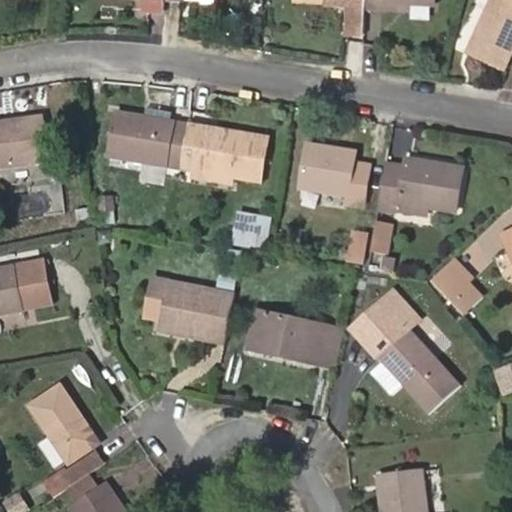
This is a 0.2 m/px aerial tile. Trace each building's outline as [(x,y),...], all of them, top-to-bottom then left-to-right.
[(166,0),(146,0),(146,9),(166,10),(166,0)] [(366,0),(348,0),(348,5),(348,7),(349,7),(366,8),(366,0)] [(385,2),(438,5),(437,0),(366,0),(366,8),(384,9),(385,2)] [(504,71),(511,53),(511,0),(493,0),(469,54),(504,71)] [(349,34),(365,34),(366,8),(349,7),(349,34)] [(174,113),(147,109),(146,116),(173,121),(174,113)] [(119,112),(111,156),(184,168),(191,124),(173,121),(146,116),(119,112)] [(0,165),(48,160),(43,118),(0,124),(0,165)] [(233,177),(262,182),(270,137),(191,124),(184,168),(197,171),(233,177)] [(348,207),(366,209),(372,165),(357,162),(358,151),(310,143),(302,189),(349,196),(348,207)] [(427,208),(458,213),(464,171),(406,162),(405,169),(385,166),(378,211),(398,214),(399,204),(427,208)] [(196,177),(232,184),(233,177),(197,171),(196,177)] [(398,214),(426,218),(427,208),(399,204),(398,214)] [(232,240),(263,245),(267,218),(236,213),(232,240)] [(391,226),(376,224),(373,239),(389,242),(391,226)] [(348,260),(363,263),(367,232),(352,230),(348,260)] [(370,254),(386,257),(389,242),(373,239),(370,254)] [(436,280),(453,302),(478,281),(461,259),(436,280)] [(0,312),(51,302),(43,260),(0,269),(0,312)] [(154,279),(147,315),(160,318),(170,282),(154,279)] [(158,329),(225,344),(235,297),(170,282),(160,318),(158,329)] [(430,414),(463,385),(412,328),(416,325),(389,296),(352,326),(377,354),(394,373),(430,414)] [(338,365),(346,328),(257,309),(249,344),(287,351),(285,358),(321,365),(322,362),(338,365)] [(249,344),(248,350),(285,358),(287,351),(249,344)] [(365,364),(383,383),(394,373),(377,354),(365,364)] [(72,463),(104,441),(61,384),(30,407),(72,463)] [(50,485),(57,497),(69,488),(91,473),(108,461),(99,449),(50,485)] [(429,511),(424,469),(380,475),(384,511),(429,511)] [(102,489),(91,473),(69,488),(80,504),(73,509),(75,511),(126,511),(108,485),(102,489)]
